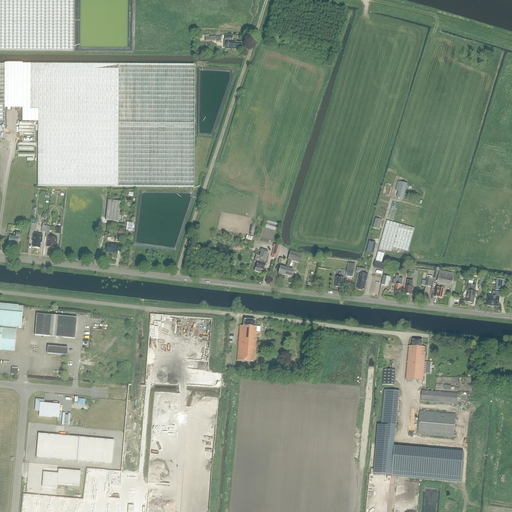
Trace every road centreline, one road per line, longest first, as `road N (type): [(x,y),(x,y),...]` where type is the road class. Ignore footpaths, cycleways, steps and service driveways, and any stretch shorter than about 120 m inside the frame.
road 1 (tertiary): [(511,316),(0,256)]
road 2 (unclassified): [(511,345),(0,291)]
road 3 (track): [(174,277),(266,0)]
road 4 (track): [(389,511),(405,413),(406,334)]
road 5 (unclassified): [(14,511),(25,386)]
